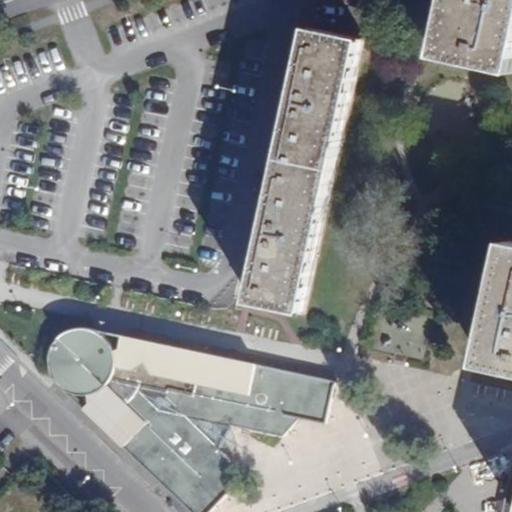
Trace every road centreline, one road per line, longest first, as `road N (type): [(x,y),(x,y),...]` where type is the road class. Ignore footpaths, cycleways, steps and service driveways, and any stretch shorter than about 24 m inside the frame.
road 1 (tertiary): [(0,365),(145,511)]
road 2 (unclassified): [(511,443),(321,511)]
